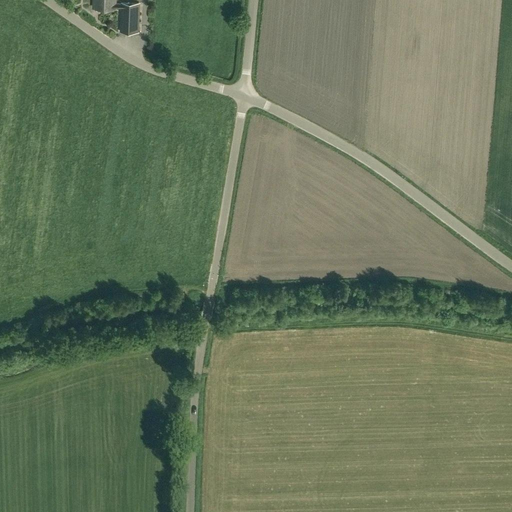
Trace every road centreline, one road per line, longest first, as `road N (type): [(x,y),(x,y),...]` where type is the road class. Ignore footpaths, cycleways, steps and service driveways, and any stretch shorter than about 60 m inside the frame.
road 1 (unclassified): [(190,511),(198,362),(243,95)]
road 2 (unclassified): [(511,268),(358,156),(243,95)]
road 3 (unclassified): [(243,95),(153,70),(45,0)]
